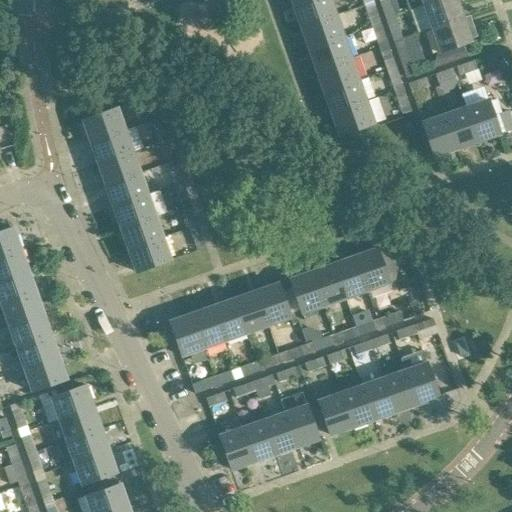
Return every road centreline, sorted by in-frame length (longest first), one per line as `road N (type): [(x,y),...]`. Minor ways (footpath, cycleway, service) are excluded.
road 1 (residential): [(204,511),(48,196)]
road 2 (tertiary): [(416,511),(468,464),(511,406)]
